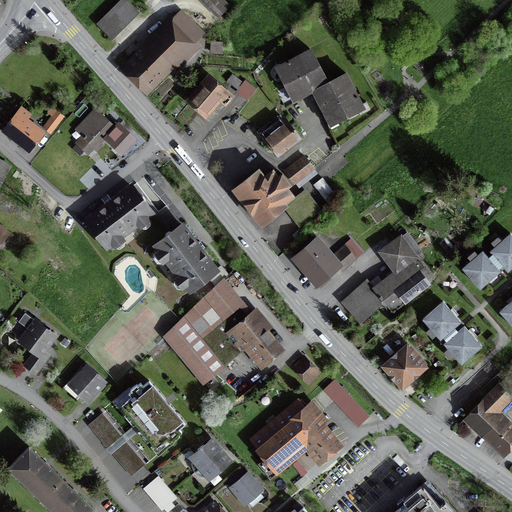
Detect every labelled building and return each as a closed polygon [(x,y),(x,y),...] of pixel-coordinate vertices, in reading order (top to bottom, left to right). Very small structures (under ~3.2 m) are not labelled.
[(125,0),(120,0),(96,24),(110,38),(137,12),(125,0)] [(230,6),(223,0),(199,0),(217,18),(230,6)] [(167,19),(173,24),(127,69),(145,88),(169,64),(176,70),(198,49),(193,43),(202,34),(180,12),(172,20),(169,17),(167,19)] [(220,53),(220,44),(211,43),(210,53),(220,53)] [(327,83),(310,50),(279,66),(283,73),(279,75),(289,94),(293,92),(296,99),(312,91),(327,83)] [(346,74),(327,83),(312,91),(328,122),(335,118),(337,122),(356,112),(354,108),(361,105),(346,74)] [(237,89),(235,92),(246,101),(255,90),(244,81),(242,83),(231,75),(227,81),(237,89)] [(231,98),(209,79),(190,102),(206,116),(219,102),(224,106),(231,98)] [(14,118),(4,130),(29,149),(41,134),(27,123),(29,121),(26,119),(29,115),(21,109),(20,110),(16,106),(9,114),(14,118)] [(52,116),(43,128),(50,134),(63,117),(52,109),(48,113),(52,116)] [(78,128),(85,135),(76,144),(87,154),(103,136),(120,153),(133,140),(118,126),(115,129),(95,110),(78,128)] [(276,131),(273,127),(262,135),(278,155),(299,137),(294,130),(293,131),(283,119),(280,121),(283,125),(276,131)] [(293,183),(313,167),(305,158),(285,173),(293,183)] [(263,178),(257,170),(233,189),(261,225),(289,203),(287,200),(292,196),(286,187),(289,185),(282,175),(278,177),(272,170),(263,178)] [(312,185),(327,204),(336,196),(322,178),(312,185)] [(99,238),(107,247),(112,243),(117,249),(120,249),(124,246),(124,243),(120,237),(138,223),(142,229),(145,229),(149,226),(150,223),(145,217),(151,213),(144,203),(144,200),(142,197),(138,196),(131,187),(86,221),(94,231),(93,234),(95,237),(99,238)] [(179,289),(185,284),(189,290),(199,283),(203,283),(206,281),(206,277),(216,270),(181,225),(172,233),(168,232),(165,234),(165,238),(155,246),(159,250),(153,255),(152,259),(157,265),(160,265),(167,260),(179,277),(174,281),(173,284),(177,288),(179,289)] [(470,261),(462,268),(479,288),(488,281),(489,283),(496,277),(495,275),(499,271),(497,269),(499,267),(501,265),(507,271),(511,267),(511,236),(510,234),(501,241),(499,239),(492,245),(494,247),(490,251),(492,254),(491,255),(489,256),(488,256),(487,257),(482,251),(477,255),(475,253),(468,259),(470,261)] [(395,271),(379,283),(373,288),(368,283),(356,293),(354,291),(342,301),(360,321),(382,301),(391,312),(405,301),(406,301),(420,290),(419,290),(427,284),(424,280),(418,272),(422,269),(423,269),(400,238),(381,252),(395,271)] [(332,257),(316,239),(292,259),(292,260),(294,259),(296,262),(295,262),(303,273),(306,271),(317,284),(338,266),(342,270),(355,259),(344,247),(332,257)] [(247,317),(238,305),(220,285),(166,337),(204,381),(222,367),(249,345),(253,350),(249,354),(260,367),(281,349),(253,316),(251,314),(247,317)] [(511,296),(506,302),(508,304),(499,311),(511,326),(511,296)] [(450,310),(442,302),(422,319),(429,328),(427,329),(433,337),(436,335),(440,339),(442,337),(444,339),(446,341),(443,344),(447,348),(445,350),(451,357),(453,355),(461,364),(481,346),(473,338),(476,336),(469,329),(467,331),(463,326),(457,332),(456,331),(455,330),(454,329),(453,327),(460,322),(456,317),(458,315),(452,308),(450,310)] [(34,352),(24,366),(34,374),(48,356),(47,356),(44,359),(40,356),(55,336),(35,321),(20,341),(34,352)] [(406,348),(385,366),(402,385),(422,367),(421,365),(410,352),(412,350),(410,347),(407,350),(406,348)] [(296,371),(308,383),(316,375),(305,362),(296,371)] [(81,376),(71,387),(87,402),(104,382),(86,366),(79,374),(81,376)] [(497,384),(467,415),(503,451),(511,442),(511,430),(493,412),(509,396),(508,395),(511,391),(511,386),(504,379),(498,385),(497,384)] [(370,415),(335,380),(325,390),(359,425),(370,415)] [(124,401),(160,444),(166,439),(169,442),(172,440),(173,441),(179,436),(178,435),(181,432),(178,429),(184,424),(148,381),(142,386),(140,383),(137,386),(136,384),(130,390),(131,391),(128,393),(130,396),(124,401)] [(273,466),(304,440),(321,460),(337,447),(305,409),(303,411),(295,403),(251,440),(266,458),(259,464),(270,478),(277,472),(273,466)] [(91,425),(108,447),(122,436),(104,414),(91,425)] [(191,467),(194,473),(220,450),(211,439),(203,446),(203,445),(197,450),(198,451),(190,457),(192,459),(191,463),(191,467)] [(115,454),(132,476),(146,465),(129,443),(115,454)] [(54,511),(91,511),(93,510),(28,448),(9,468),(34,493),(37,491),(43,497),(39,501),(43,497),(49,503),(47,505),(54,511)] [(222,467),(229,461),(220,450),(194,473),(199,476),(203,477),(207,477),(209,479),(216,472),(217,473),(222,468),(222,467)] [(231,487),(245,503),(260,489),(247,474),(231,487)] [(185,511),(183,509),(155,476),(143,485),(158,503),(165,511),(185,511)] [(396,504),(399,508),(394,511),(455,511),(435,489),(429,494),(423,487),(405,503),(402,500),(396,504)] [(203,507),(203,511),(202,511),(222,511),(214,502),(208,507),(203,507)]
